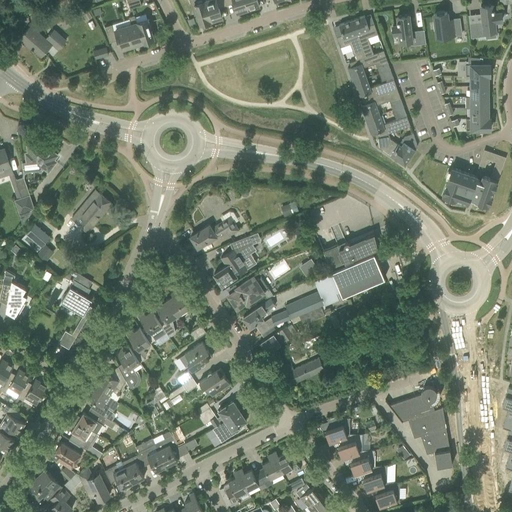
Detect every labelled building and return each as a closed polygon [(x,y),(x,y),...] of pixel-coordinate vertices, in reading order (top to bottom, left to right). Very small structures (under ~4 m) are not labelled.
[(141,5),(139,0),(136,0),(128,3),(129,9),(141,5)] [(224,0),(204,0),(204,1),(210,20),(213,19),(213,20),(220,18),(219,17),(221,17),(221,16),(217,5),(225,2),(224,0)] [(224,0),(225,2),(231,0),(233,0),(237,11),(237,12),(239,11),(239,12),(246,10),(245,9),(248,8),(245,0),(224,0)] [(245,0),(248,8),(250,7),(250,8),(257,6),(257,5),(259,5),(259,4),(258,4),(256,0),(245,0)] [(191,4),(190,4),(194,15),(195,15),(194,12),(196,11),(200,23),(201,23),(202,24),(208,22),(208,21),(210,20),(204,1),(192,5),(191,4)] [(469,24),(471,37),(485,36),(484,31),(495,30),(494,21),(502,20),(500,12),(493,12),(493,10),(493,8),(492,8),(492,4),(480,6),(482,22),(469,24)] [(99,7),(92,9),(94,15),(94,16),(101,13),(99,7)] [(81,12),(86,20),(91,17),(87,8),(81,12)] [(433,23),(434,30),(436,30),(436,37),(461,34),(459,19),(452,20),(452,21),(448,21),(447,12),(444,13),(444,12),(436,13),(436,14),(434,14),(435,22),(433,23)] [(131,24),(125,26),(132,45),(137,43),(137,44),(141,43),(141,42),(142,42),(136,22),(134,15),(129,17),(131,24)] [(411,31),(408,15),(397,16),(397,20),(397,22),(398,24),(392,25),(393,34),(399,33),(400,42),(411,40),(411,45),(425,43),(424,30),(411,31)] [(364,57),(373,54),(370,44),(380,40),(374,23),(368,26),(364,16),(351,20),(364,57)] [(147,19),(136,22),(142,42),(144,41),(145,42),(152,40),(151,39),(153,38),(149,26),(152,26),(152,28),(153,28),(150,18),(149,18),(149,19),(147,20),(147,19)] [(364,57),(351,20),(339,25),(342,35),(336,37),(342,54),(352,50),(355,60),(364,57)] [(111,24),(104,27),(108,39),(117,36),(121,48),(120,48),(121,49),(122,48),(123,49),(130,47),(130,46),(132,45),(125,26),(113,30),(111,24)] [(30,25),(25,31),(19,38),(25,44),(26,43),(31,47),(31,48),(33,49),(41,56),(52,44),(58,49),(65,41),(65,40),(53,29),(45,39),(30,25)] [(106,47),(93,51),(95,58),(108,54),(106,47)] [(350,67),(347,68),(352,82),(366,77),(362,68),(375,63),(379,73),(390,69),(383,50),(373,54),(364,57),(355,60),(349,62),(350,67)] [(465,75),(489,75),(489,64),(465,64),(465,75)] [(489,76),(489,75),(465,75),(465,76),(470,76),(470,86),(488,86),(488,76),(489,76)] [(352,82),(357,97),(361,95),(362,100),(396,88),(393,79),(369,87),(366,77),(352,82)] [(488,86),(470,86),(470,97),(488,97),(488,86)] [(364,104),(360,105),(365,120),(379,115),(376,105),(389,100),(393,110),(403,106),(396,88),(362,100),(364,104)] [(470,97),(465,97),(465,108),(470,108),(488,107),(488,105),(488,102),(488,101),(488,97),(470,97)] [(365,120),(370,134),(374,133),(375,137),(410,125),(403,106),(393,110),(396,120),(383,125),(379,115),(365,120)] [(488,107),(470,108),(470,118),(465,118),(490,118),(488,118),(488,107)] [(490,118),(465,118),(466,130),(490,130),(490,118)] [(377,143),(375,145),(404,165),(407,162),(415,150),(413,149),(416,144),(412,133),(409,134),(401,146),(398,144),(390,138),(388,133),(410,125),(375,137),(377,143)] [(26,162),(21,162),(23,173),(22,177),(23,177),(24,178),(24,175),(26,175),(26,174),(39,172),(39,174),(41,173),(44,169),(48,172),(56,162),(54,160),(57,155),(43,144),(43,145),(42,144),(40,144),(39,144),(39,143),(27,144),(28,153),(25,153),(26,162)] [(4,175),(12,172),(4,149),(0,149),(0,169),(3,169),(4,175)] [(497,178),(498,178),(505,157),(484,150),(479,164),(480,164),(484,165),(486,157),(497,161),(492,176),(497,177),(497,178)] [(475,179),(476,176),(451,167),(446,182),(447,182),(442,195),(455,200),(455,199),(467,203),(469,197),(474,199),(474,200),(488,205),(497,181),(482,175),(480,181),(475,179)] [(22,177),(14,180),(15,180),(21,197),(28,195),(29,194),(24,178),(23,177),(22,177)] [(80,207),(71,218),(75,221),(88,231),(111,203),(98,192),(83,210),(80,207)] [(29,195),(21,197),(14,200),(22,222),(22,223),(33,208),(29,195)] [(288,205),(281,207),(284,216),(291,214),(288,205)] [(209,225),(190,236),(197,247),(207,241),(208,243),(227,232),(229,235),(238,229),(234,223),(230,217),(221,222),(222,223),(212,229),(209,225)] [(36,252),(40,247),(50,237),(35,224),(20,240),(35,253),(36,252)] [(311,224),(300,229),(303,237),(305,236),(314,232),(311,224)] [(226,266),(214,274),(222,286),(236,276),(236,275),(240,273),(247,269),(242,261),(241,259),(256,249),(252,243),(261,240),(257,232),(253,234),(230,243),(233,250),(221,257),(226,266)] [(344,244),(344,246),(339,248),(338,244),(337,245),(338,245),(324,251),(323,250),(323,251),(330,268),(353,258),(378,248),(374,233),(365,237),(350,244),(349,242),(347,242),(345,242),(344,244)] [(15,244),(10,249),(15,254),(20,249),(15,244)] [(45,245),(37,254),(45,261),(49,257),(47,255),(51,251),(45,245)] [(332,271),(333,273),(342,295),(384,278),(374,253),(332,271)] [(1,290),(0,294),(0,299),(6,301),(5,304),(6,305),(10,307),(7,312),(16,318),(21,309),(25,303),(23,302),(19,300),(23,294),(23,293),(26,288),(13,281),(14,275),(5,269),(2,282),(1,290)] [(342,295),(333,273),(315,280),(319,290),(325,304),(343,296),(342,295)] [(74,280),(70,287),(61,301),(83,314),(84,313),(87,315),(85,319),(85,320),(92,308),(86,304),(89,299),(86,296),(90,289),(88,288),(91,281),(79,274),(75,280),(74,280)] [(239,290),(238,289),(229,295),(230,297),(229,299),(233,306),(236,305),(237,307),(246,301),(247,303),(263,292),(267,298),(273,295),(268,288),(261,277),(255,280),(253,277),(240,285),(242,288),(239,290)] [(172,296),(167,299),(178,315),(189,308),(177,289),(170,293),(172,296)] [(319,290),(314,292),(300,298),(285,304),(287,309),(291,318),(296,316),(318,307),(321,305),(325,304),(319,290)] [(251,311),(243,317),(245,320),(244,321),(248,326),(249,326),(250,327),(258,322),(263,319),(260,315),(275,305),(271,298),(251,311)] [(178,315),(167,299),(162,303),(160,300),(154,304),(162,315),(157,318),(157,319),(162,326),(161,326),(169,337),(174,333),(171,320),(178,315)] [(318,307),(298,315),(299,318),(302,324),(322,316),(318,307)] [(291,318),(287,309),(270,316),(274,325),(290,319),(291,318)] [(157,319),(157,318),(151,310),(146,313),(144,311),(138,315),(145,326),(141,329),(150,343),(155,340),(151,333),(161,326),(162,326),(157,319)] [(332,315),(336,325),(340,323),(336,313),(332,315)] [(201,325),(193,331),(189,333),(194,340),(205,332),(201,325)] [(265,339),(260,342),(267,352),(275,347),(279,344),(281,346),(287,341),(286,340),(292,336),(285,325),(268,337),(265,339)] [(150,343),(141,329),(139,327),(134,331),(132,328),(126,332),(134,343),(129,346),(139,362),(144,359),(143,357),(146,355),(142,349),(150,343)] [(68,348),(77,334),(77,333),(75,336),(65,331),(58,342),(68,348)] [(202,342),(194,347),(184,354),(190,362),(187,364),(191,370),(200,364),(202,365),(204,365),(205,363),(204,361),(212,356),(202,342)] [(122,347),(116,351),(123,362),(123,363),(120,366),(119,365),(118,366),(125,381),(129,388),(130,387),(132,386),(135,384),(135,383),(137,381),(138,380),(138,378),(137,375),(136,373),(135,372),(132,367),(139,362),(129,346),(124,350),(122,347)] [(305,350),(292,355),(294,361),(307,356),(307,355),(305,350)] [(293,369),(290,363),(281,367),(289,385),(324,369),(320,361),(324,360),(322,356),(293,369)] [(0,381),(3,383),(0,387),(0,388),(8,374),(13,366),(2,359),(0,362),(0,381)] [(125,381),(118,366),(114,369),(110,375),(105,372),(95,388),(108,396),(112,391),(117,394),(125,381)] [(207,374),(208,376),(199,382),(203,388),(206,386),(211,395),(230,382),(220,368),(212,373),(211,372),(209,372),(208,373),(207,374)] [(13,378),(8,374),(0,388),(0,389),(5,392),(8,387),(19,393),(17,397),(25,384),(30,376),(18,369),(13,378)] [(182,384),(192,378),(188,371),(178,377),(182,384)] [(192,378),(182,384),(187,391),(197,385),(192,378)] [(30,387),(25,384),(17,397),(23,401),(25,396),(36,403),(47,385),(35,379),(30,387)] [(434,410),(434,409),(432,404),(435,402),(438,399),(439,396),(440,393),(439,389),(436,390),(434,388),(432,386),(429,385),(426,386),(423,388),(421,390),(421,393),(389,404),(385,400),(402,421),(408,419),(434,410)] [(505,395),(501,405),(508,408),(508,407),(511,408),(511,388),(508,387),(508,388),(506,392),(507,392),(506,395),(505,395)] [(108,396),(95,388),(89,398),(94,401),(90,407),(92,408),(107,418),(111,421),(113,418),(114,415),(114,413),(112,411),(108,408),(114,400),(108,396)] [(198,414),(202,420),(204,423),(210,419),(211,422),(214,426),(215,427),(239,410),(233,400),(218,410),(221,415),(217,418),(210,407),(198,414)] [(198,414),(210,407),(207,402),(196,410),(198,414)] [(22,414),(13,409),(5,405),(2,411),(6,413),(0,423),(0,424),(9,430),(18,435),(24,423),(16,418),(19,413),(21,415),(22,414)] [(434,410),(408,419),(414,437),(420,435),(446,426),(442,406),(441,406),(442,407),(434,409),(434,410)] [(505,417),(501,427),(509,429),(511,430),(511,408),(508,407),(508,408),(508,409),(506,414),(507,414),(506,417),(505,417)] [(78,415),(75,420),(97,434),(102,425),(104,423),(104,422),(107,418),(92,408),(88,415),(83,412),(80,417),(78,415)] [(215,427),(212,429),(221,442),(234,433),(235,433),(237,432),(239,431),(240,429),(241,429),(239,425),(246,420),(239,410),(215,427)] [(349,436),(349,433),(349,418),(339,417),(339,415),(339,414),(326,419),(327,419),(330,428),(323,431),(324,435),(326,434),(329,443),(341,439),(349,436)] [(135,422),(138,424),(139,423),(143,419),(144,419),(139,415),(135,422)] [(74,426),(71,431),(76,434),(72,440),(86,450),(91,443),(97,434),(75,420),(72,425),(74,426)] [(0,446),(8,451),(15,440),(6,435),(9,430),(0,424),(0,446)] [(449,448),(446,426),(420,435),(426,453),(434,450),(449,448)] [(505,439),(503,447),(511,450),(511,449),(511,430),(509,429),(508,430),(509,431),(507,436),(508,436),(507,439),(505,439)] [(162,434),(164,438),(155,443),(166,466),(177,460),(175,456),(181,453),(182,455),(170,430),(162,434)] [(362,434),(349,433),(349,436),(341,439),(343,444),(335,447),(337,451),(339,450),(342,459),(353,455),(361,452),(361,449),(362,434)] [(194,438),(184,444),(187,450),(197,445),(194,438)] [(75,450),(70,446),(61,441),(54,452),(59,455),(56,460),(71,470),(75,463),(74,463),(80,454),(74,451),(75,450)] [(166,466),(155,443),(138,452),(139,453),(145,465),(150,462),(155,471),(157,470),(158,472),(164,469),(163,467),(166,466)] [(397,449),(396,449),(404,459),(404,458),(410,454),(403,444),(402,444),(397,449)] [(449,448),(434,450),(437,466),(452,464),(449,448)] [(361,452),(353,455),(355,460),(348,463),(349,467),(351,466),(354,475),(366,471),(374,468),(374,465),(374,450),(370,450),(361,449),(361,452)] [(293,455),(288,457),(285,452),(278,455),(276,451),(271,453),(281,473),(292,467),(294,472),(300,469),(293,455)] [(130,464),(124,467),(132,483),(144,477),(139,468),(145,465),(139,453),(127,459),(130,464)] [(264,467),(259,470),(266,485),(272,482),(270,478),(281,473),(271,453),(267,455),(269,460),(262,463),(264,467)] [(115,463),(116,465),(105,471),(110,482),(116,479),(121,488),(132,483),(124,467),(121,460),(115,463)] [(374,468),(366,471),(368,476),(360,479),(362,483),(364,482),(367,491),(379,487),(386,484),(387,481),(387,466),(374,465),(374,468)] [(110,494),(105,485),(101,476),(95,479),(88,466),(78,475),(81,480),(86,489),(91,486),(98,500),(110,494)] [(37,473),(39,475),(33,480),(35,482),(29,488),(38,497),(42,493),(49,499),(62,487),(45,469),(44,470),(42,468),(37,473)] [(266,485),(259,470),(253,473),(251,469),(244,473),(242,468),(237,470),(248,490),(259,484),(261,488),(266,485)] [(248,490),(237,470),(233,472),(235,477),(228,481),(229,483),(223,486),(224,487),(219,489),(228,506),(238,500),(239,502),(240,501),(238,498),(240,494),(248,490)] [(75,473),(73,475),(79,482),(81,480),(78,475),(76,473),(75,473)] [(301,477),(292,482),(287,484),(290,490),(304,483),(301,477)] [(386,484),(379,487),(380,492),(373,495),(374,499),(376,498),(379,507),(394,502),(399,502),(399,482),(387,481),(386,484)] [(306,484),(298,490),(296,492),(299,497),(307,506),(321,495),(318,491),(319,490),(315,485),(310,489),(306,484)] [(69,495),(62,487),(49,499),(53,504),(49,508),(52,511),(67,511),(72,507),(65,500),(69,495)] [(181,509),(181,511),(203,511),(209,509),(201,494),(196,497),(193,492),(189,495),(191,499),(184,503),(186,507),(181,509)] [(321,495),(307,506),(310,511),(317,511),(329,503),(325,499),(324,500),(321,495)] [(329,503),(317,511),(336,511),(337,511),(330,503),(329,503)]
